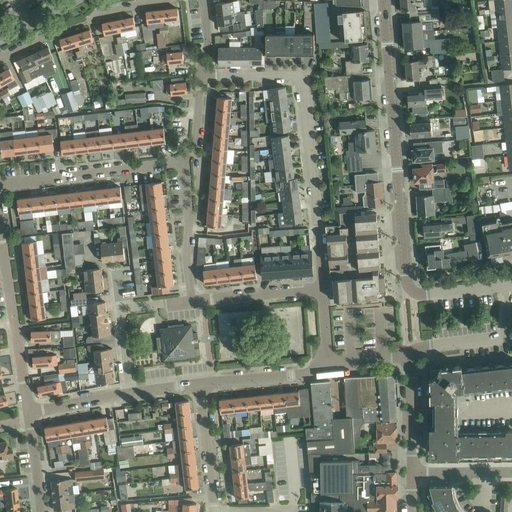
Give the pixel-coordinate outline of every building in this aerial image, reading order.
[(259,9),(263,9),(263,7),(263,3),(263,0),(249,0),(250,4),(259,4),(259,9)] [(400,0),(402,11),(415,10),(415,16),(439,14),(439,6),(424,7),(422,0),(400,0)] [(511,3),(511,0),(494,0),(496,13),(511,11),(511,3)] [(234,13),(233,1),(216,4),(217,15),(222,14),(234,13)] [(177,8),(162,10),(163,22),(164,26),(168,26),(169,27),(178,26),(177,20),(179,20),(177,8)] [(263,26),(263,16),(263,9),(259,9),(255,10),(257,27),(259,27),(263,26)] [(146,12),(147,23),(163,22),(162,10),(146,12)] [(343,12),(343,13),(338,14),(339,23),(341,22),(365,20),(364,10),(343,12)] [(511,11),(496,13),(498,27),(511,25),(511,11)] [(240,12),(234,13),(222,14),(217,15),(219,26),(229,24),(229,31),(242,29),(240,12)] [(415,16),(416,21),(403,23),(403,32),(407,32),(421,31),(421,23),(440,21),(439,14),(415,16)] [(135,28),(133,17),(118,20),(120,31),(135,28)] [(120,31),(118,20),(102,23),(104,34),(120,31)] [(342,31),(366,29),(365,20),(341,22),(342,31)] [(511,25),(498,27),(499,41),(511,39),(511,25)] [(160,34),(157,34),(159,48),(165,47),(164,34),(164,26),(159,27),(160,34)] [(173,37),(172,32),(169,33),(169,27),(168,26),(164,26),(164,34),(165,34),(165,39),(166,39),(167,46),(179,44),(178,37),(173,37)] [(285,56),(285,34),(285,27),(276,27),(276,34),(276,56),(285,56)] [(366,29),(342,31),(343,42),(367,39),(366,29)] [(90,30),(75,35),(78,46),(80,50),(82,57),(86,55),(84,50),(87,49),(86,43),(93,41),(90,30)] [(405,48),(405,49),(430,47),(431,53),(442,52),(448,51),(447,40),(441,41),(441,39),(422,40),(421,31),(407,32),(409,48),(405,48)] [(276,56),(276,34),(266,34),(266,56),(276,56)] [(285,56),(295,56),(295,34),(285,34),(285,56)] [(295,56),(304,55),(304,34),(295,34),(295,56)] [(304,55),(314,55),(314,34),(304,34),(304,55)] [(78,46),(75,35),(60,39),(63,50),(78,46)] [(511,39),(499,41),(501,55),(511,53),(511,39)] [(343,42),(343,48),(351,47),(352,61),(345,61),(346,75),(353,75),(363,74),(362,62),(369,61),(367,44),(353,45),(353,41),(343,42)] [(118,44),(115,44),(117,56),(124,55),(123,50),(122,43),(118,44)] [(54,63),(51,58),(53,57),(48,47),(34,54),(43,75),(44,77),(56,72),(52,64),(54,63)] [(229,48),(228,48),(218,48),(218,65),(230,65),(229,48)] [(240,65),(240,48),(229,48),(230,65),(240,65)] [(251,65),(251,48),(240,48),(240,65),(251,65)] [(262,65),(262,48),(251,48),(251,65),(262,65)] [(163,54),(164,64),(168,64),(168,65),(184,63),(182,51),(166,53),(167,54),(163,54)] [(511,53),(501,55),(503,69),(511,68),(511,53)] [(43,75),(34,54),(20,60),(14,62),(24,84),(43,75)] [(426,60),(406,61),(407,80),(419,79),(418,68),(427,67),(427,68),(436,67),(435,55),(426,56),(426,60)] [(487,57),(488,65),(495,64),(494,56),(487,57)] [(18,85),(9,69),(0,73),(0,84),(1,87),(7,83),(9,87),(3,91),(7,97),(8,100),(20,93),(16,86),(18,85)] [(370,79),(363,80),(363,74),(353,75),(346,75),(325,77),(326,90),(336,89),(336,93),(339,93),(340,100),(362,99),(372,98),(370,79)] [(166,86),(167,95),(172,95),(187,94),(186,82),(184,82),(183,77),(172,79),(173,84),(170,84),(170,85),(166,86)] [(77,79),(70,81),(70,83),(73,92),(79,90),(80,90),(77,79)] [(153,90),(164,89),(163,79),(152,81),(153,90)] [(36,96),(30,83),(25,86),(27,91),(33,103),(33,102),(38,113),(57,104),(51,91),(46,93),(46,91),(36,96)] [(408,107),(412,106),(413,113),(418,113),(418,114),(418,115),(419,115),(420,116),(421,116),(422,116),(423,115),(424,115),(425,114),(426,112),(427,111),(428,109),(428,108),(428,107),(428,104),(425,104),(425,100),(443,99),(442,84),(433,85),(423,86),(423,92),(407,93),(408,107)] [(511,84),(501,86),(502,100),(511,98),(511,84)] [(287,98),(285,87),(269,89),(270,100),(287,98)] [(477,89),(468,90),(469,103),(478,102),(477,97),(478,97),(482,97),(481,89),(477,89)] [(79,90),(73,92),(76,100),(82,98),(79,90)] [(13,99),(14,102),(20,100),(23,107),(33,103),(27,91),(18,96),(13,99)] [(80,110),(72,91),(62,96),(67,110),(73,108),(75,112),(80,110)] [(128,104),(146,102),(145,93),(127,93),(128,104)] [(232,98),(218,97),(217,110),(231,111),(232,98)] [(288,109),(287,98),(270,100),(271,111),(288,109)] [(511,98),(502,100),(504,112),(498,113),(498,114),(511,112),(511,98)] [(477,104),(469,105),(470,113),(478,112),(477,104)] [(58,106),(52,108),(56,115),(61,113),(60,108),(58,106)] [(156,107),(156,106),(148,107),(149,113),(149,118),(158,117),(157,111),(160,111),(160,113),(165,113),(164,106),(156,107)] [(29,110),(28,108),(23,109),(25,121),(37,120),(37,113),(33,114),(29,114),(29,110)] [(288,109),(271,111),(265,112),(267,122),(273,122),(290,119),(288,109)] [(216,123),(230,124),(231,111),(217,110),(216,123)] [(511,112),(498,114),(498,116),(504,115),(505,128),(511,126),(511,112)] [(465,117),(453,117),(453,125),(466,124),(465,117)] [(291,130),(290,119),(273,122),(274,133),(291,130)] [(413,120),(414,123),(410,124),(410,127),(409,128),(409,134),(411,133),(411,137),(432,136),(431,122),(430,122),(430,119),(413,120)] [(366,120),(356,121),(340,122),(341,133),(348,133),(348,132),(366,130),(366,120)] [(228,137),(229,125),(230,124),(216,123),(215,136),(228,137)] [(138,131),(137,124),(124,126),(127,147),(140,145),(138,131)] [(124,126),(125,133),(112,134),(114,148),(127,147),(124,126)] [(468,126),(456,126),(457,139),(469,138),(468,126)] [(114,148),(112,134),(112,127),(99,129),(99,130),(99,136),(101,150),(114,148)] [(38,129),(39,135),(41,151),(54,149),(53,143),(58,143),(56,128),(46,130),(44,128),(38,129)] [(165,142),(164,128),(151,130),(153,144),(165,142)] [(99,136),(99,130),(86,131),(88,151),(101,150),(99,136)] [(153,144),(151,130),(138,131),(140,145),(153,144)] [(348,133),(350,150),(346,150),(348,171),(351,171),(361,170),(360,158),(358,158),(358,150),(376,149),(374,130),(366,131),(366,130),(348,132),(348,133)] [(13,131),(9,131),(0,132),(0,136),(2,156),(15,154),(14,138),(13,131)] [(85,131),(86,137),(74,139),(75,153),(88,151),(86,131),(85,131)] [(39,135),(26,137),(28,153),(41,151),(39,135)] [(290,146),(289,135),(272,138),(273,149),(290,146)] [(227,150),(228,137),(215,136),(213,149),(227,150)] [(26,137),(19,138),(14,138),(15,154),(28,153),(26,137)] [(74,139),(61,141),(63,154),(75,153),(74,139)] [(410,151),(411,158),(413,158),(413,161),(434,160),(433,153),(436,153),(436,152),(443,151),(442,141),(426,142),(427,148),(412,149),(412,151),(410,151)] [(291,157),(290,146),(273,149),(274,159),(291,157)] [(226,163),(226,162),(227,150),(213,149),(212,161),(226,163)] [(291,157),(274,159),(268,160),(270,171),(271,171),(293,168),(291,157)] [(484,159),(472,160),(473,169),(476,169),(477,177),(486,176),(484,159)] [(226,162),(226,163),(212,161),(211,174),(215,175),(225,175),(232,176),(233,163),(226,162)] [(414,169),(415,182),(419,182),(419,189),(432,188),(444,187),(444,179),(433,180),(432,172),(437,171),(445,171),(445,163),(422,165),(422,168),(414,169)] [(294,178),(293,168),(271,171),(272,181),(275,181),(294,179),(294,178)] [(363,197),(364,206),(369,206),(369,207),(383,206),(381,182),(378,182),(377,173),(355,175),(356,192),(361,192),(361,197),(363,197)] [(224,188),(225,175),(215,175),(211,174),(210,187),(224,188)] [(294,179),(275,181),(276,191),(282,190),(282,191),(298,189),(297,178),(294,178),(294,179)] [(161,182),(157,182),(139,185),(141,197),(163,195),(161,182)] [(484,186),(477,187),(478,201),(486,200),(484,186)] [(122,201),(120,187),(107,188),(109,202),(122,201)] [(223,201),(224,188),(210,187),(209,200),(223,201)] [(432,188),(433,195),(416,196),(418,216),(435,215),(434,202),(444,201),(453,200),(452,187),(444,187),(432,188)] [(109,202),(107,188),(95,190),(96,204),(109,202)] [(300,200),(298,189),(282,191),(283,202),(300,200)] [(96,204),(95,190),(82,191),(83,205),(96,204)] [(69,193),(71,207),(83,205),(82,191),(69,193)] [(71,207),(69,193),(56,195),(58,209),(71,207)] [(58,209),(56,195),(43,196),(45,210),(58,209)] [(163,195),(141,197),(141,204),(149,203),(149,209),(165,208),(163,195)] [(45,210),(43,196),(30,198),(32,212),(45,210)] [(30,198),(17,199),(19,213),(32,212),(30,198)] [(222,214),(223,201),(209,200),(208,213),(222,214)] [(301,210),(300,200),(283,202),(284,212),(301,210)] [(510,203),(501,204),(502,210),(501,211),(502,211),(511,217),(511,208),(511,209),(510,203)] [(115,218),(114,206),(110,206),(111,218),(112,224),(125,222),(124,217),(115,218)] [(379,276),(379,268),(380,268),(376,213),(373,213),(373,210),(363,211),(362,206),(334,208),(335,218),(329,218),(329,224),(335,224),(335,225),(326,226),(332,295),(334,295),(335,301),(378,298),(378,293),(381,289),(386,289),(385,276),(379,276)] [(166,220),(165,208),(149,209),(151,222),(166,220)] [(280,228),(292,226),(292,223),(303,221),(301,210),(284,212),(284,213),(278,214),(280,228)] [(496,219),(496,215),(481,217),(488,256),(491,255),(491,256),(501,254),(501,253),(511,251),(511,217),(502,211),(499,212),(500,219),(496,219)] [(208,213),(207,226),(226,227),(226,223),(227,223),(228,214),(222,214),(208,213)] [(242,226),(234,226),(235,233),(249,233),(248,216),(242,216),(242,226)] [(453,227),(453,222),(453,220),(452,220),(452,218),(451,218),(440,219),(440,222),(423,224),(424,237),(429,237),(434,236),(442,236),(445,236),(444,231),(446,231),(454,230),(453,227)] [(168,233),(166,220),(151,222),(152,235),(168,233)] [(21,229),(22,235),(38,233),(37,227),(21,229)] [(63,245),(73,244),(72,232),(62,234),(63,245)] [(169,246),(168,233),(152,235),(154,248),(164,247),(169,246)] [(117,238),(118,242),(112,243),(114,261),(125,259),(123,248),(128,247),(126,237),(117,238)] [(198,247),(197,265),(204,265),(206,243),(213,244),(214,238),(199,237),(198,247)] [(38,254),(36,241),(23,242),(24,255),(38,254)] [(442,267),(450,267),(450,263),(479,258),(476,242),(464,244),(465,251),(449,254),(448,254),(448,255),(444,255),(443,249),(441,250),(440,244),(425,246),(426,254),(428,254),(428,259),(426,259),(427,269),(436,268),(436,266),(442,265),(442,267)] [(114,261),(112,243),(101,244),(103,262),(114,261)] [(64,256),(75,255),(73,244),(63,245),(64,256)] [(169,246),(164,247),(154,248),(155,261),(171,259),(169,246)] [(302,274),(301,252),(291,253),(293,275),(302,274)] [(312,274),(310,252),(301,252),(302,274),(312,274)] [(293,275),(291,253),(281,254),(283,276),(293,275)] [(40,266),(38,254),(24,255),(26,268),(40,266)] [(283,276),(281,254),(272,255),(273,277),(283,276)] [(66,267),(76,266),(75,255),(64,256),(66,267)] [(273,277),(272,255),(262,255),(263,277),(273,277)] [(234,259),(234,266),(229,267),(231,281),(244,279),(242,265),(241,258),(234,259)] [(155,261),(150,261),(151,268),(156,267),(157,274),(172,272),(171,259),(155,261)] [(205,284),(218,283),(216,269),(216,263),(204,265),(205,270),(203,270),(205,284)] [(257,278),(255,264),(242,265),(244,279),(257,278)] [(40,266),(26,268),(27,281),(41,279),(48,279),(46,266),(40,266)] [(231,281),(229,267),(216,269),(218,283),(231,281)] [(103,279),(101,268),(83,270),(85,281),(103,279)] [(152,293),(153,294),(169,292),(168,285),(174,285),(172,272),(157,274),(158,287),(152,287),(152,293)] [(43,292),(41,279),(27,281),(29,294),(43,292)] [(104,290),(103,279),(85,281),(86,292),(104,290)] [(44,305),(43,292),(29,294),(30,307),(44,305)] [(72,306),(87,304),(88,315),(90,315),(106,313),(105,302),(88,304),(87,298),(71,300),(72,306)] [(44,305),(30,307),(32,320),(46,318),(44,305)] [(108,312),(106,313),(90,315),(91,326),(109,323),(108,312)] [(109,323),(91,326),(92,336),(88,336),(86,339),(87,343),(101,341),(100,335),(110,334),(109,323)] [(187,357),(195,356),(194,348),(199,347),(197,333),(192,334),(191,325),(183,326),(183,324),(169,326),(169,328),(161,329),(162,337),(157,338),(159,352),(163,351),(164,360),(173,359),(173,361),(187,359),(187,357)] [(55,331),(31,332),(32,342),(56,341),(56,340),(61,340),(61,330),(55,331)] [(74,336),(64,337),(65,348),(75,347),(74,336)] [(101,344),(87,346),(87,350),(94,351),(95,362),(113,360),(112,349),(102,350),(101,344)] [(43,356),(33,357),(34,367),(43,366),(57,365),(56,355),(43,356)] [(115,371),(113,360),(95,362),(97,372),(97,373),(113,371),(115,371)] [(440,368),(439,370),(434,370),(431,373),(431,379),(429,379),(429,380),(430,380),(430,387),(433,393),(430,393),(430,401),(433,401),(435,406),(433,406),(433,424),(436,424),(433,429),(430,429),(430,436),(433,436),(431,442),(431,450),(437,450),(438,457),(446,457),(452,454),(452,457),(459,457),(464,454),(464,457),(473,457),(478,454),(478,457),(487,457),(493,454),(493,457),(502,457),(507,454),(507,456),(511,456),(511,431),(507,432),(507,435),(455,435),(452,432),(452,430),(455,430),(455,394),(451,391),(454,388),(458,391),(511,384),(511,362),(462,368),(462,366),(453,367),(453,369),(448,367),(440,368)] [(76,372),(75,363),(59,364),(60,374),(65,373),(76,372)] [(78,365),(79,374),(88,373),(87,364),(78,365)] [(95,372),(95,374),(97,384),(114,382),(113,371),(97,373),(97,372),(95,372)] [(65,373),(66,380),(79,379),(78,372),(76,372),(65,373)] [(59,374),(44,376),(45,383),(60,381),(59,374)] [(394,374),(344,377),(346,417),(352,417),(353,434),(360,434),(360,427),(363,423),(382,422),(382,424),(397,424),(394,374)] [(40,397),(68,391),(66,381),(38,387),(40,397)] [(330,381),(311,382),(311,383),(315,428),(306,428),(308,453),(353,453),(353,434),(352,417),(346,417),(332,418),(329,381),(330,381)] [(299,392),(299,391),(285,393),(287,412),(288,419),(303,417),(311,416),(308,391),(299,392)] [(287,412),(285,393),(272,394),(274,413),(287,412)] [(274,413),(272,394),(259,396),(260,408),(261,408),(261,415),(274,413)] [(260,408),(259,396),(246,397),(247,410),(260,408)] [(246,397),(233,398),(234,411),(247,410),(246,397)] [(221,413),(227,412),(227,416),(235,416),(234,411),(233,398),(219,400),(221,413)] [(189,401),(176,402),(177,415),(186,414),(190,413),(189,401)] [(129,421),(142,419),(141,412),(128,413),(129,421)] [(186,414),(177,415),(178,427),(188,426),(192,425),(190,413),(186,414)] [(106,444),(116,443),(113,429),(115,429),(115,428),(113,418),(107,419),(107,417),(94,419),(96,432),(103,431),(106,444)] [(94,419),(82,421),(87,448),(91,447),(90,441),(93,441),(91,433),(96,432),(94,419)] [(78,449),(81,467),(90,466),(87,448),(82,421),(69,423),(72,436),(73,444),(80,442),(81,449),(78,449)] [(72,436),(69,423),(57,425),(59,438),(61,445),(62,452),(67,451),(66,445),(67,444),(66,437),(72,436)] [(382,424),(377,425),(377,443),(374,443),(374,448),(387,447),(387,443),(397,442),(397,424),(382,424)] [(57,425),(45,428),(47,441),(59,438),(57,425)] [(188,426),(178,427),(179,432),(180,439),(189,438),(193,438),(192,425),(188,426)] [(241,430),(230,432),(229,425),(223,426),(224,438),(234,437),(242,436),(241,430)] [(121,437),(122,447),(135,445),(134,435),(121,437)] [(189,438),(180,439),(180,445),(181,452),(190,451),(194,450),(193,438),(189,438)] [(5,441),(0,442),(0,457),(8,456),(8,460),(13,459),(11,448),(7,449),(5,441)] [(243,445),(243,444),(230,445),(231,458),(251,456),(249,444),(243,445)] [(120,445),(116,446),(118,459),(135,457),(133,446),(121,447),(120,445)] [(273,454),(271,445),(259,446),(260,455),(266,455),(273,454)] [(190,451),(181,452),(183,464),(192,463),(196,463),(194,450),(190,451)] [(251,464),(251,456),(231,458),(233,471),(246,470),(245,465),(251,464)] [(320,461),(321,474),(310,474),(311,488),(311,492),(311,502),(320,502),(344,502),(350,502),(350,511),(368,511),(378,511),(396,511),(396,497),(398,497),(398,485),(397,485),(397,472),(387,472),(387,473),(382,474),(382,470),(382,469),(381,468),(381,467),(380,467),(379,466),(378,466),(377,465),(359,465),(359,460),(349,461),(320,461)] [(183,464),(174,465),(175,473),(176,478),(177,477),(193,476),(197,475),(196,463),(192,463),(183,464)] [(166,466),(156,467),(157,474),(167,473),(166,466)] [(76,481),(105,478),(104,469),(75,472),(76,481)] [(247,483),(246,470),(233,471),(234,485),(247,483)] [(121,471),(116,472),(117,482),(125,481),(123,471),(121,471)] [(266,481),(271,480),(270,471),(265,472),(259,473),(260,482),(266,481)] [(193,476),(177,477),(177,482),(178,484),(185,483),(185,489),(199,488),(197,475),(193,476)] [(72,486),(72,479),(52,481),(53,496),(68,494),(73,494),(72,486)] [(236,498),(249,497),(248,491),(254,490),(253,483),(247,483),(234,485),(236,498)] [(126,484),(119,485),(120,493),(127,492),(126,484)] [(461,511),(457,506),(453,497),(452,486),(430,486),(433,502),(432,502),(437,511),(461,511)] [(4,489),(0,489),(0,496),(5,496),(6,506),(18,505),(16,488),(4,489)] [(68,494),(53,496),(55,510),(75,509),(74,502),(69,503),(68,494)] [(181,505),(175,505),(175,510),(175,511),(196,511),(196,503),(192,503),(192,497),(181,499),(181,505)] [(343,511),(344,502),(320,502),(320,511),(343,511)] [(122,511),(131,511),(130,503),(121,504),(122,511)]
